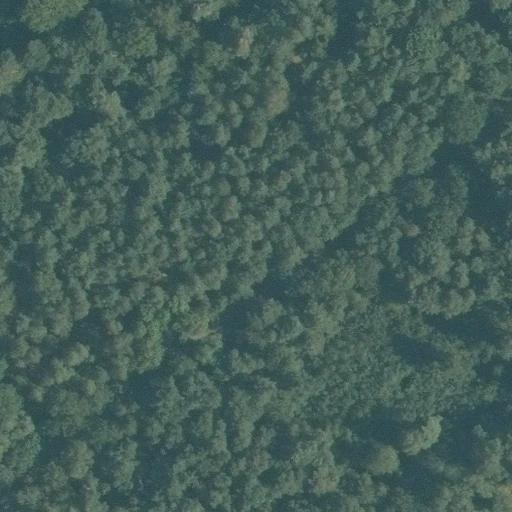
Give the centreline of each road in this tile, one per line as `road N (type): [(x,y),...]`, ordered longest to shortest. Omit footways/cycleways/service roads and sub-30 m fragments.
road 1 (unclassified): [(0,482),(511,83)]
road 2 (track): [(320,0),(505,88),(511,108)]
road 3 (track): [(0,398),(44,448),(75,511)]
